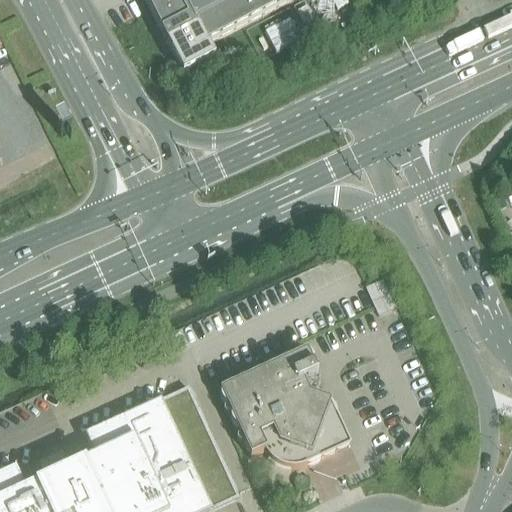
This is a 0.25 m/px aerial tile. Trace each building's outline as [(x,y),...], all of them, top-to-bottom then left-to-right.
[(293,0),(145,0),(185,75),(216,59),(209,46),(294,1),(293,0)] [(307,9),(298,14),(305,28),(314,23),(307,9)] [(290,20),(266,33),(276,54),(301,41),(290,20)] [(387,270),(370,276),(380,306),(397,300),(387,270)] [(267,452),(267,453),(268,455),(269,457),(270,459),(272,461),(275,463),(277,465),(279,467),(282,468),(284,469),(289,471),(293,472),(298,472),(301,471),(303,471),(305,470),(308,469),(351,449),(353,447),(333,405),(334,404),(312,396),(306,383),(320,376),(310,353),(223,392),(253,459),(267,452)] [(191,390),(87,438),(97,459),(78,467),(81,472),(46,488),(44,484),(25,492),(16,471),(0,478),(0,511),(212,511),(239,500),(191,390)]
